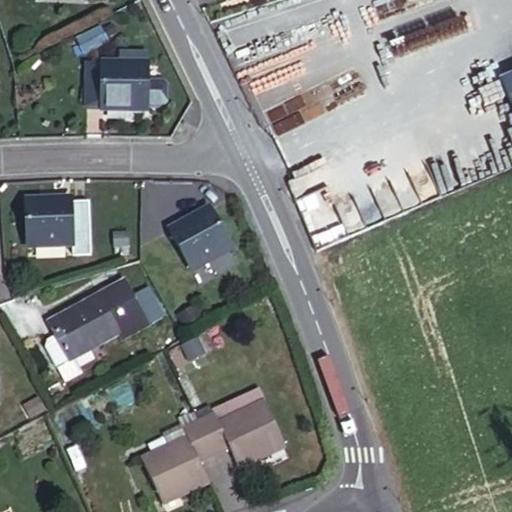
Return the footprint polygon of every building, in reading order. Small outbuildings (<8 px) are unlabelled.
[(84,55),(106,44),(100,32),(78,42),(84,55)] [(250,81),(274,136),(365,98),(353,69),(331,78),(320,52),(250,81)] [(164,84),(148,84),(148,67),(87,66),(88,107),(102,107),(104,111),(147,112),(148,107),(163,107),(168,103),(167,87),(164,84)] [(511,75),(503,79),(511,101),(511,75)] [(94,256),(91,206),(74,207),(73,202),(28,205),(31,250),(75,248),(76,257),(94,256)] [(238,263),(210,211),(170,232),(199,284),(238,263)] [(129,250),(128,234),(114,235),(114,251),(129,250)] [(126,341),(129,345),(150,334),(127,289),(52,330),(57,339),(49,344),(46,351),(56,370),(70,364),(73,369),(126,341)] [(202,320),(197,309),(183,315),(188,326),(202,320)] [(188,326),(183,315),(177,318),(182,329),(188,326)] [(181,368),(171,349),(165,352),(175,371),(181,368)] [(284,444),(265,404),(220,425),(215,417),(200,424),(215,456),(229,449),(239,471),(268,457),(266,453),(284,444)] [(169,449),(188,440),(184,431),(193,427),(188,417),(184,416),(178,419),(182,429),(164,438),(169,449)] [(73,442),(65,423),(54,428),(63,446),(73,442)] [(210,485),(200,463),(215,456),(200,424),(193,427),(184,431),(188,440),(169,449),(142,462),(161,501),(179,493),(181,498),(210,485)] [(268,457),(286,449),(284,444),(266,453),(268,457)] [(163,506),(181,498),(179,493),(161,501),(163,506)]
